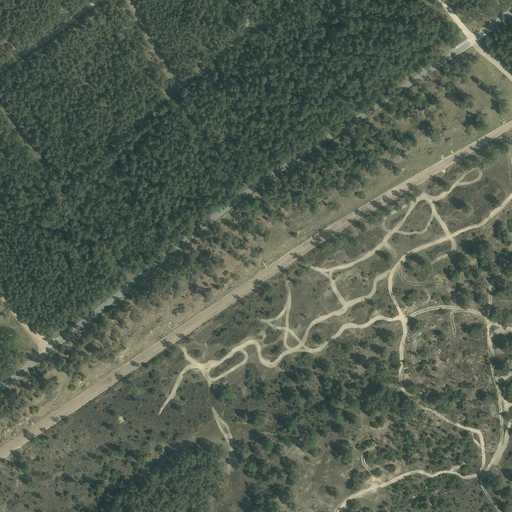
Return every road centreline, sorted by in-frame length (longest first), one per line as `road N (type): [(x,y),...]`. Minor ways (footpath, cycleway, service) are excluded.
road 1 (track): [(511,124),(328,231),(0,452)]
road 2 (unknown): [(129,0),(176,87),(256,26)]
road 3 (unknown): [(0,69),(99,0)]
